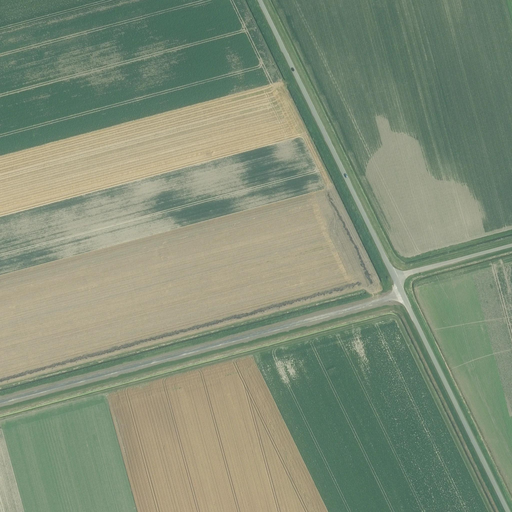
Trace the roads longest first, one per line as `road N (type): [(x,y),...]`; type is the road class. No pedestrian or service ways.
road 1 (unclassified): [(0,403),(402,293)]
road 2 (unclassified): [(395,277),(260,0)]
road 3 (unclassified): [(508,511),(402,293)]
road 4 (unclassified): [(395,277),(511,246)]
